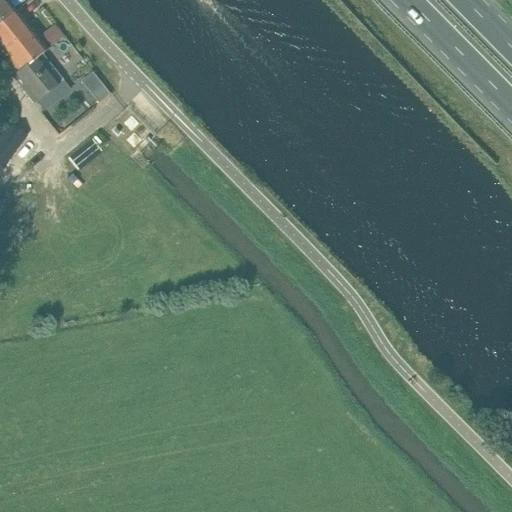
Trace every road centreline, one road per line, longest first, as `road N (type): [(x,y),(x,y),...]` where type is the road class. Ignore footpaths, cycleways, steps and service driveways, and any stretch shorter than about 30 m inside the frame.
road 1 (unclassified): [(143,83),(511,478)]
road 2 (trunk): [(408,0),(511,103)]
